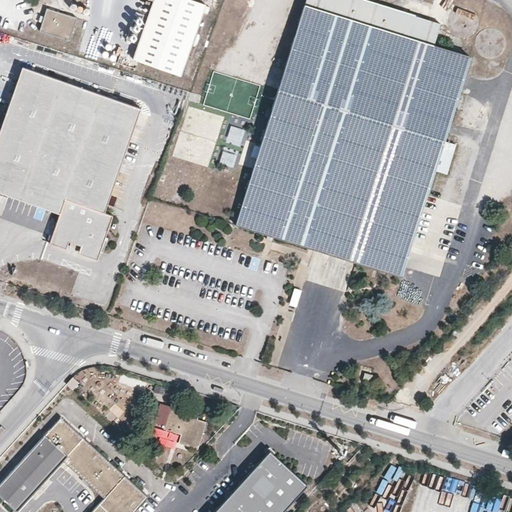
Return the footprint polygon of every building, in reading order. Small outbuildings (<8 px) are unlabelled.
[(203,1),(199,0),(150,0),(131,57),(179,73),(203,1)] [(306,0),(236,223),(402,274),(408,256),(417,227),(437,167),(446,138),(471,53),(436,42),(441,21),(375,0),(306,0)] [(47,6),(44,14),(42,21),(40,28),(69,38),(76,15),(47,6)] [(42,21),(44,14),(38,12),(35,19),(42,21)] [(30,39),(1,30),(0,34),(0,42),(26,52),(30,39)] [(468,74),(481,77),(485,62),(472,59),(468,74)] [(0,125),(0,192),(59,212),(49,241),(63,246),(67,244),(68,239),(81,244),(79,248),(81,252),(97,258),(113,214),(104,211),(140,106),(20,66),(0,125)] [(245,143),(248,130),(231,125),(227,138),(245,143)] [(437,167),(448,170),(457,141),(446,138),(437,167)] [(223,150),(219,162),(233,167),(238,154),(223,150)] [(417,227),(408,256),(437,265),(446,236),(417,227)] [(179,406),(171,404),(163,429),(181,435),(179,443),(198,448),(206,421),(198,419),(199,415),(190,413),(187,421),(184,420),(185,416),(177,413),(178,409),(179,406)] [(190,413),(178,409),(177,413),(185,416),(184,420),(187,421),(190,413)] [(63,419),(0,483),(0,493),(19,509),(61,463),(101,500),(90,511),(132,511),(148,496),(63,419)] [(272,450),(213,511),(285,511),(310,485),(272,450)]
